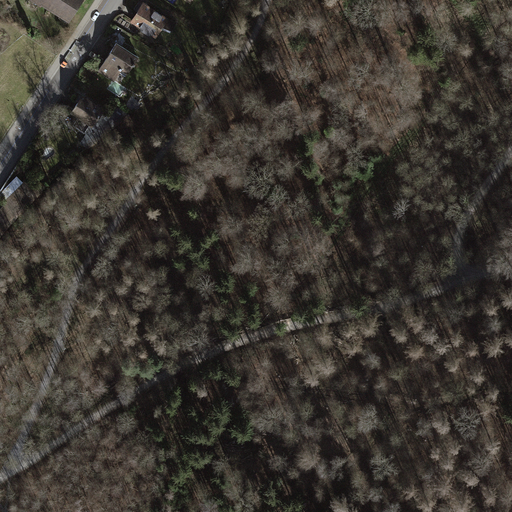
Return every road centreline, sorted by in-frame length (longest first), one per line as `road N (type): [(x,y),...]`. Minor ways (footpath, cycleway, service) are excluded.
road 1 (track): [(268,0),(235,71),(163,149),(86,256),(8,474)]
road 2 (track): [(0,481),(141,387),(206,354),(459,283)]
road 3 (residential): [(0,177),(116,0)]
road 4 (track): [(511,153),(468,211),(458,242),(459,283)]
